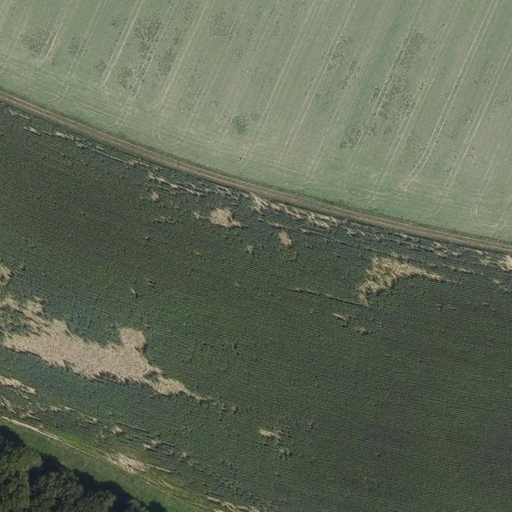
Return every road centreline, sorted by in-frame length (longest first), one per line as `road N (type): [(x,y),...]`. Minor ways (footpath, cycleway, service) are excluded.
road 1 (track): [(511,250),(180,168),(0,97)]
road 2 (track): [(141,511),(92,490),(0,425)]
